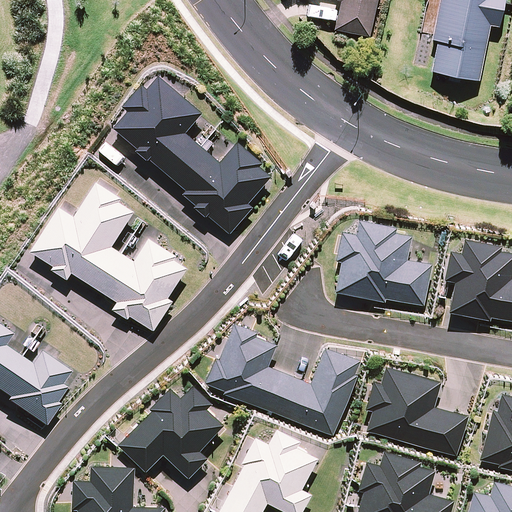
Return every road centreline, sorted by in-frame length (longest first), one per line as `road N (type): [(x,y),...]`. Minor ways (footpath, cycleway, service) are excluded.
road 1 (residential): [(13,511),(97,407),(200,314),(347,124)]
road 2 (residential): [(297,300),(314,314),(376,334),(511,358)]
road 3 (tertiary): [(217,0),(276,69),(347,124)]
road 4 (tertiary): [(347,124),(391,145),(511,176)]
